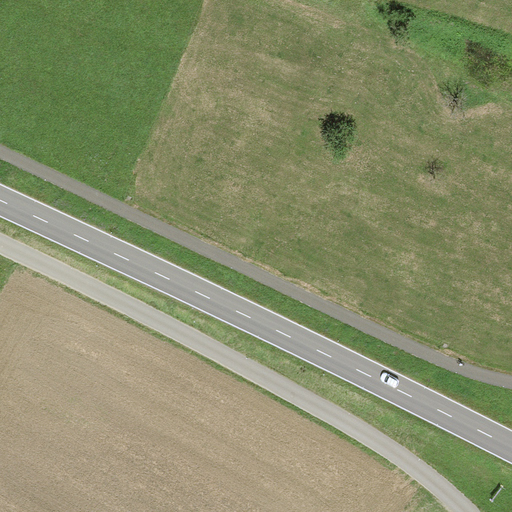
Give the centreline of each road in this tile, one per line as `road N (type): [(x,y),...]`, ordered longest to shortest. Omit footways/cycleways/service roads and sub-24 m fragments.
road 1 (primary): [(0,200),(511,448)]
road 2 (track): [(0,251),(202,345),(381,442)]
